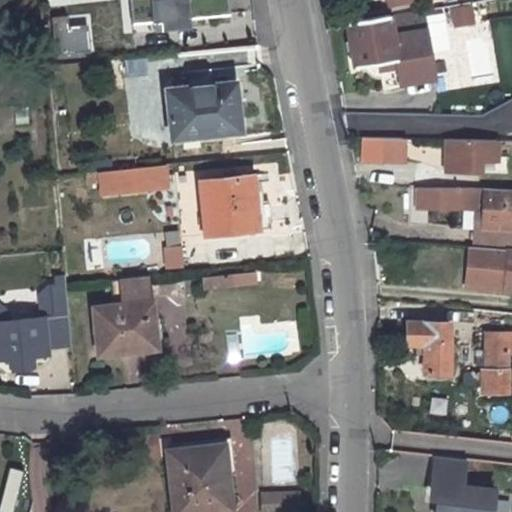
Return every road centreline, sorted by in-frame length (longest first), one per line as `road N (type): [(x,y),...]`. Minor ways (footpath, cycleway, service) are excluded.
road 1 (residential): [(350,387),(343,266),(292,0)]
road 2 (residential): [(0,406),(74,414),(350,387)]
road 3 (residential): [(344,511),(350,387)]
